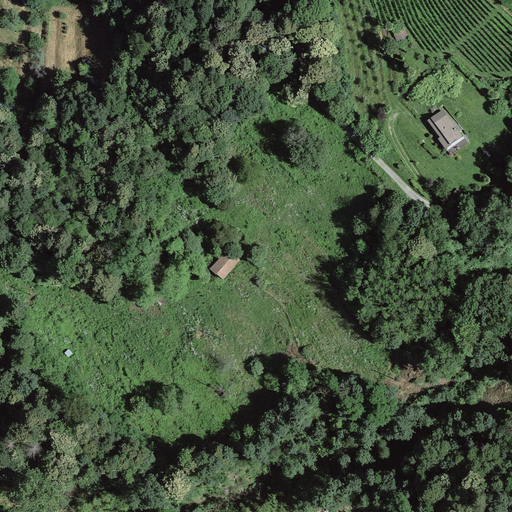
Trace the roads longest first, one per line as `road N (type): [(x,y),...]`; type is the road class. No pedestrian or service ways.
road 1 (track): [(0,153),(62,89),(83,91),(170,161),(231,192),(239,188),(237,98),(315,99)]
road 2 (unclassified): [(511,225),(429,207),(328,113),(302,76),(297,0)]
